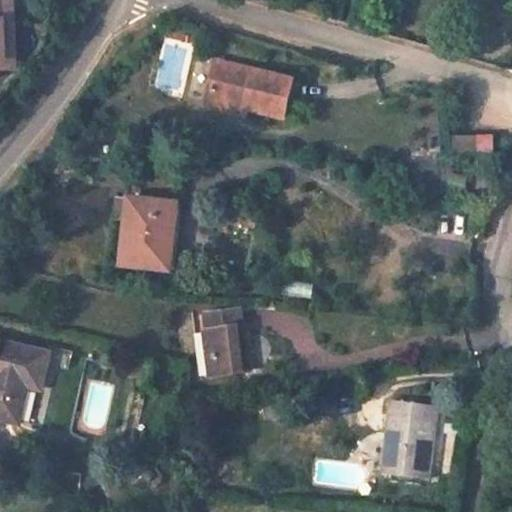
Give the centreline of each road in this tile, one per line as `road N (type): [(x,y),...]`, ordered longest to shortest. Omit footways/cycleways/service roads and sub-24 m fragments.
road 1 (unclassified): [(194,0),(511,90)]
road 2 (unclassified): [(117,0),(98,44),(0,172)]
road 3 (track): [(502,327),(486,362),(467,511)]
road 4 (unclassified): [(511,333),(502,327),(495,268),(511,208)]
